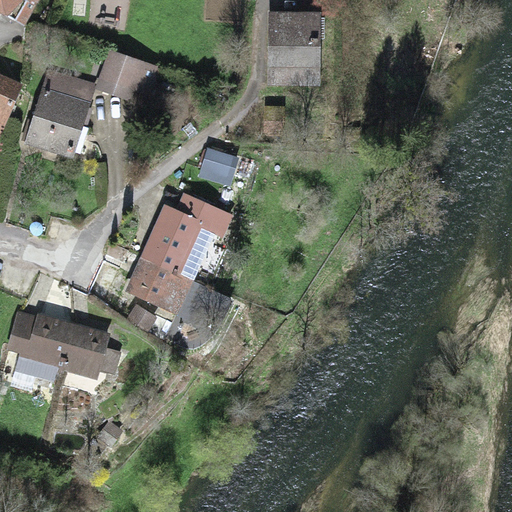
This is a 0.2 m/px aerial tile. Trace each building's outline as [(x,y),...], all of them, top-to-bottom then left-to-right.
[(28,0),(0,0),(0,10),(17,20),(17,19),(28,0)] [(28,0),(17,19),(26,24),(40,0),(28,0)] [(289,61),(290,81),(323,80),(322,62),(326,62),(326,43),(328,43),(328,38),(322,39),(321,17),(283,18),(284,61),(289,61)] [(103,76),(131,85),(149,91),(156,68),(110,53),(103,76)] [(76,118),(81,120),(88,102),(83,100),(89,84),(53,71),(44,97),(39,95),(22,143),(61,158),(76,118)] [(131,85),(103,76),(98,90),(126,99),(131,85)] [(0,77),(0,109),(11,114),(23,88),(0,77)] [(0,131),(3,133),(11,114),(0,109),(0,131)] [(76,118),(61,158),(72,162),(87,122),(81,120),(76,118)] [(224,176),(230,156),(206,149),(201,169),(224,176)] [(143,264),(172,277),(193,229),(215,239),(224,220),(183,202),(175,218),(162,212),(146,248),(150,250),(143,264)] [(162,297),(177,304),(186,284),(172,277),(143,264),(137,278),(132,276),(124,294),(157,309),(162,297)] [(162,297),(157,309),(171,316),(177,304),(162,297)] [(126,321),(143,332),(151,319),(135,308),(126,321)] [(18,317),(10,349),(23,351),(19,369),(65,379),(69,362),(98,368),(106,334),(87,330),(85,337),(72,334),(57,330),(59,323),(38,318),(38,322),(18,317)] [(57,330),(72,334),(75,327),(59,323),(57,330)] [(75,327),(72,334),(85,337),(87,330),(75,327)]
